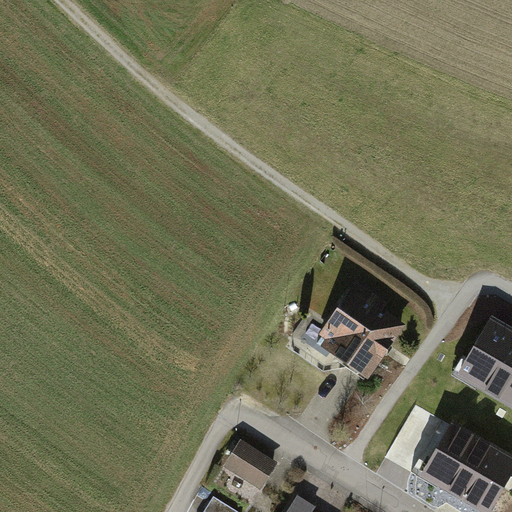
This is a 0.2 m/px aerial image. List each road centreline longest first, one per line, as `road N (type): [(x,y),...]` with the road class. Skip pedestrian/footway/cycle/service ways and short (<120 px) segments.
road 1 (track): [(69,0),(177,97),(443,305)]
road 2 (track): [(511,290),(477,286),(443,305),(339,469)]
road 3 (residential): [(407,511),(233,404)]
